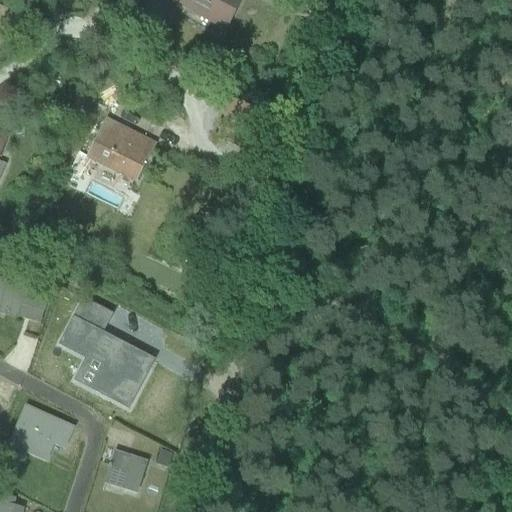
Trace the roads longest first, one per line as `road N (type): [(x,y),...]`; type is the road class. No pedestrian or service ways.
road 1 (unclassified): [(285,205),(210,157),(195,138),(185,91),(90,32),(49,32),(0,76)]
road 2 (unclassified): [(183,511),(285,205)]
road 3 (unclassified): [(285,205),(342,0)]
road 4 (unclassified): [(0,357),(79,400),(95,432),(70,511)]
